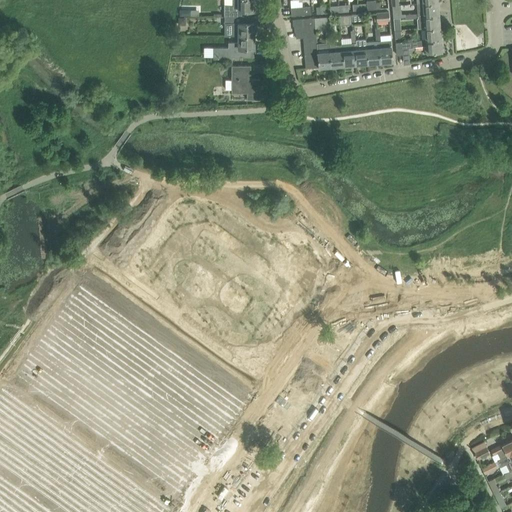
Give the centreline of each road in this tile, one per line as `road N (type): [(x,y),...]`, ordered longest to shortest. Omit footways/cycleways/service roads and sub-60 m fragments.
road 1 (unclassified): [(433,316),(373,328),(242,511)]
road 2 (residential): [(298,92),(476,60),(495,51),(493,14)]
